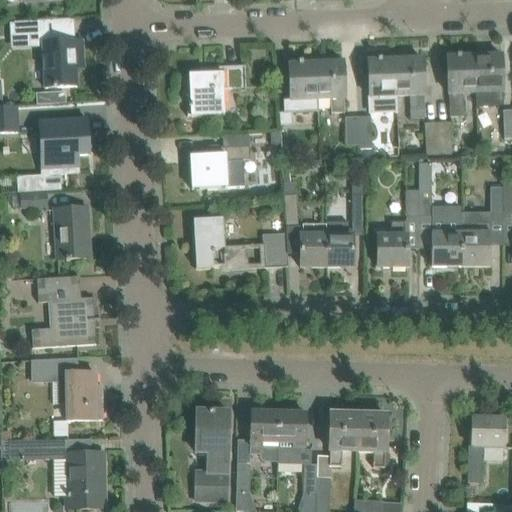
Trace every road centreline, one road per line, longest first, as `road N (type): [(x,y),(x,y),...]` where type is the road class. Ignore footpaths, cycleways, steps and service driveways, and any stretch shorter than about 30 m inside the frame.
road 1 (residential): [(130,318),(511,319)]
road 2 (residential): [(426,384),(132,378)]
road 3 (residential): [(122,39),(407,24)]
road 4 (residential): [(130,318),(122,39)]
road 5 (residential): [(136,511),(132,378)]
road 6 (residential): [(420,511),(426,384)]
